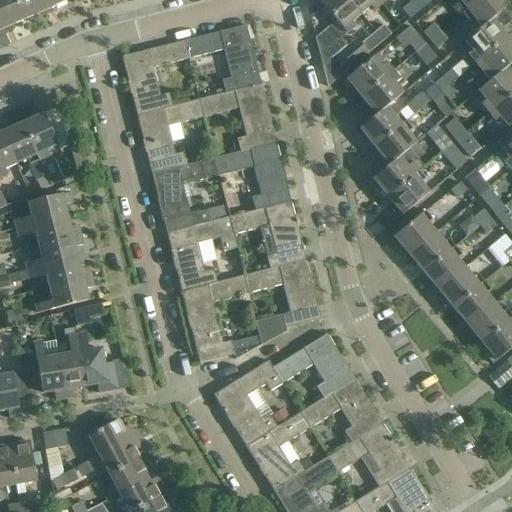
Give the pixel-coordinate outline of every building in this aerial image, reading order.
[(12,25),(23,20),(14,0),(0,0),(0,23),(5,34),(14,30),(12,25)] [(14,0),(23,20),(35,15),(37,19),(46,15),(39,0),(14,0)] [(39,0),(46,15),(55,11),(53,7),(66,1),(65,0),(39,0)] [(351,23),(360,16),(347,0),(322,0),(320,3),(335,22),(329,27),(339,40),(354,27),(351,23)] [(382,5),(377,0),(347,0),(360,16),(370,8),(373,12),(382,5)] [(411,0),(409,2),(418,14),(426,7),(419,0),(411,0)] [(456,6),(462,14),(478,0),(458,0),(460,2),(456,6)] [(478,0),(462,14),(469,22),(474,18),(482,28),(495,17),(502,11),(511,3),(509,0),(478,0)] [(412,19),(418,14),(409,2),(402,7),(412,19)] [(495,17),(482,28),(465,42),(465,43),(474,53),(468,57),(475,65),(507,38),(500,30),(510,21),(502,11),(495,17)] [(429,42),(440,32),(433,24),(421,33),(429,42)] [(245,26),(184,42),(189,61),(224,51),(231,79),(222,82),(225,94),(260,85),(245,26)] [(382,26),(374,32),(382,42),(390,35),(382,26)] [(322,68),(327,88),(382,42),(374,32),(360,44),(356,40),(322,68)] [(447,41),(440,32),(429,42),(436,50),(447,41)] [(414,54),(425,44),(418,36),(407,46),(414,54)] [(511,44),(507,38),(475,65),(482,73),(487,69),(495,79),(479,93),(509,68),(508,66),(511,63),(511,44)] [(189,61),(184,42),(121,57),(136,117),(172,108),(169,95),(160,97),(153,70),(189,61)] [(425,44),(414,54),(425,66),(436,56),(425,44)] [(360,98),(392,72),(386,64),(381,68),(372,58),(342,83),(348,91),(352,88),(360,98)] [(511,70),(509,68),(479,93),(486,102),(482,106),(488,114),(511,94),(511,78),(511,76),(511,70)] [(451,70),(442,76),(450,85),(458,78),(451,70)] [(372,119),(387,108),(403,95),(394,84),(399,80),(392,72),(360,98),(369,108),(365,111),(372,119)] [(434,85),(441,93),(449,86),(442,78),(434,85)] [(240,152),(275,143),(260,85),(225,94),(199,101),(203,118),(238,109),(245,137),(237,139),(240,152)] [(432,101),(441,93),(434,85),(422,95),(420,94),(405,106),(413,116),(432,101)] [(449,86),(441,93),(447,100),(455,94),(449,86)] [(441,93),(432,101),(439,109),(448,101),(447,100),(441,93)] [(511,94),(488,114),(503,131),(511,123),(511,94)] [(136,117),(151,175),(187,166),(183,152),(174,154),(167,127),(203,118),(199,101),(172,108),(136,117)] [(448,101),(439,109),(446,118),(455,110),(448,101)] [(393,115),(387,108),(372,119),(355,133),(362,141),(365,138),(374,148),(406,122),(399,114),(395,118),(393,115)] [(21,124),(39,162),(45,176),(50,187),(63,181),(49,150),(57,146),(59,150),(69,145),(68,140),(63,129),(52,134),(41,110),(31,114),(33,118),(21,124)] [(455,142),(466,133),(455,120),(444,129),(455,142)] [(406,122),(374,148),(382,158),(378,161),(385,169),(386,170),(400,159),(417,144),(408,134),(413,130),(406,122)] [(39,162),(21,124),(10,129),(8,125),(0,128),(0,132),(15,166),(27,161),(29,166),(39,162)] [(426,136),(441,154),(452,145),(437,127),(426,136)] [(15,166),(0,132),(0,179),(7,177),(4,171),(15,166)] [(466,133),(455,142),(469,159),(481,149),(466,133)] [(505,163),(511,171),(511,170),(511,139),(500,149),(509,160),(505,163)] [(254,211),(290,202),(275,143),(240,152),(213,159),(218,177),(253,168),(260,196),(251,198),(254,211)] [(379,188),(387,198),(419,172),(412,164),(417,160),(409,151),(417,145),(417,144),(400,159),(386,170),(385,169),(368,183),(375,191),(379,188)] [(466,162),(452,145),(441,154),(455,171),(466,162)] [(193,151),(185,153),(187,164),(196,162),(193,151)] [(187,166),(151,175),(166,234),(201,225),(198,212),(189,214),(182,187),(218,177),(213,159),(187,166)] [(479,198),(490,189),(475,171),(463,180),(479,198)] [(425,180),(419,172),(387,198),(397,210),(393,213),(398,219),(428,194),(420,184),(425,180)] [(50,187),(45,176),(35,180),(40,191),(50,187)] [(466,191),(459,183),(450,191),(456,199),(466,191)] [(490,189),(479,198),(485,205),(496,196),(490,189)] [(14,222),(16,230),(66,218),(64,206),(72,204),(69,193),(28,204),(32,217),(14,222)] [(290,202),(254,211),(228,218),(233,236),(268,227),(275,255),(266,257),(269,270),(305,261),(290,202)] [(225,205),(198,212),(201,225),(228,218),(225,205)] [(493,215),(508,233),(511,229),(511,216),(504,206),(493,215)] [(472,218),(479,226),(489,218),(482,210),(472,218)] [(405,259),(436,233),(428,224),(432,220),(425,211),(393,238),(402,248),(398,251),(405,259)] [(36,235),(39,247),(80,236),(77,225),(69,228),(66,218),(16,230),(19,239),(36,235)] [(166,234),(181,293),(216,283),(213,271),(204,273),(197,245),(219,239),(223,252),(237,249),(233,236),(228,218),(201,225),(166,234)] [(496,226),(489,218),(479,226),(486,234),(496,226)] [(443,243),(436,233),(405,259),(411,267),(415,263),(423,273),(455,247),(448,239),(443,243)] [(80,236),(39,247),(43,260),(24,264),(26,273),(77,260),(74,248),(82,246),(80,236)] [(501,254),(508,262),(511,258),(511,245),(501,254)] [(427,286),(434,294),(465,268),(457,259),(461,255),(455,247),(423,273),(431,283),(427,286)] [(47,277),(50,289),(91,278),(88,267),(79,270),(77,260),(26,273),(29,281),(47,277)] [(305,261),(269,270),(242,277),(247,295),(282,286),(290,315),(281,317),(284,330),(321,320),(321,319),(319,319),(305,261)] [(444,299),(452,308),(484,282),(477,274),(473,278),(465,268),(434,294),(440,302),(444,299)] [(242,277),(216,283),(181,293),(196,353),(197,353),(197,351),(217,346),(219,358),(218,358),(218,359),(234,355),(231,341),(222,344),(212,304),(247,295),(242,277)] [(7,278),(0,279),(0,288),(9,286),(7,278)] [(91,278),(50,289),(53,301),(36,306),(37,314),(87,301),(84,290),(93,287),(91,278)] [(457,321),(463,329),(493,304),(485,294),(491,290),(484,282),(452,308),(460,318),(457,321)] [(493,304),(463,329),(469,337),(473,334),(481,344),(511,318),(511,316),(506,309),(501,313),(493,304)] [(81,308),(72,310),(76,328),(85,326),(81,308)] [(21,322),(19,310),(6,312),(8,324),(21,322)] [(511,318),(481,344),(489,354),(486,357),(492,364),(511,347),(511,318)] [(76,336),(85,387),(96,385),(98,394),(108,392),(107,383),(115,381),(112,363),(103,365),(101,349),(87,352),(84,334),(76,336)] [(316,387),(323,399),(354,380),(326,335),(272,368),(271,369),(277,378),(276,378),(280,385),(313,365),(324,383),(316,387)] [(70,355),(59,357),(66,399),(75,398),(74,389),(85,387),(76,336),(67,338),(70,355)] [(66,399),(59,357),(45,359),(42,343),(33,344),(42,395),(53,392),(55,401),(66,399)] [(213,396),(245,447),(276,428),(269,417),(261,421),(246,397),(266,385),(270,392),(280,385),(276,378),(277,378),(271,369),(272,368),(268,361),(213,396)] [(0,411),(7,410),(9,419),(19,417),(12,376),(0,377),(0,411)] [(300,413),(309,429),(341,410),(352,427),(344,433),(351,444),(382,425),(354,380),(323,399),(300,413)] [(283,409),(272,416),(277,424),(288,417),(283,409)] [(245,447),(273,492),(312,468),(307,459),(299,464),(297,461),(289,466),(278,448),(309,429),(299,413),(276,428),(245,447)] [(91,461),(137,435),(135,430),(132,432),(129,425),(122,429),(118,420),(88,437),(93,446),(85,450),(91,461)] [(378,488),(409,469),(382,425),(351,444),(327,458),(337,473),(368,454),(379,472),(371,477),(378,488)] [(51,483),(59,478),(54,449),(66,446),(63,430),(42,434),(51,483)] [(104,466),(109,475),(138,459),(134,451),(141,447),(137,441),(140,440),(137,435),(91,461),(96,470),(104,466)] [(7,446),(14,485),(36,482),(29,442),(7,446)] [(0,446),(0,487),(14,485),(7,446),(0,446)] [(337,473),(327,458),(312,468),(273,492),(285,511),(339,511),(340,511),(334,502),(326,507),(324,506),(317,510),(306,493),(337,473)] [(138,459),(109,475),(114,484),(106,488),(111,498),(158,474),(155,468),(153,470),(149,463),(143,467),(138,459)] [(435,511),(409,469),(378,488),(355,502),(360,511),(374,511),(396,499),(397,501),(394,503),(393,506),(393,509),(394,511),(435,511)] [(78,480),(73,471),(62,476),(67,485),(78,480)] [(116,508),(118,511),(131,511),(159,497),(155,489),(161,485),(158,479),(160,478),(158,474),(111,498),(116,508)] [(159,497),(131,511),(177,511),(178,511),(175,506),(173,508),(170,501),(163,505),(159,497)] [(71,511),(86,511),(81,502),(70,508),(71,511)] [(360,511),(355,502),(340,511),(339,511),(360,511)] [(17,504),(18,511),(29,511),(28,503),(17,504)]
